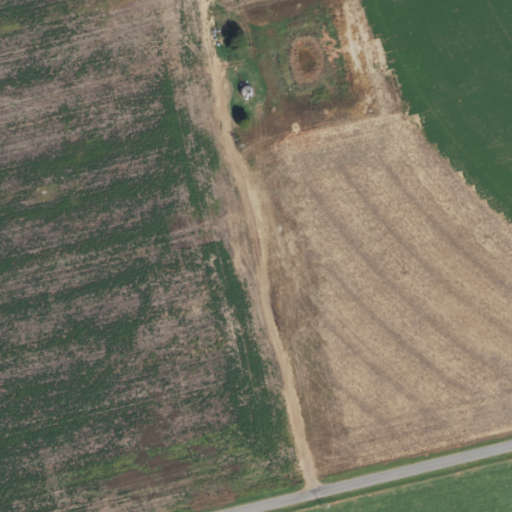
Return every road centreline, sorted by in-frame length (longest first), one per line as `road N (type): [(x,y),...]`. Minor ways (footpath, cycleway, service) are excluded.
road 1 (residential): [(296,504),(221,82)]
road 2 (residential): [(263,511),(511,451)]
